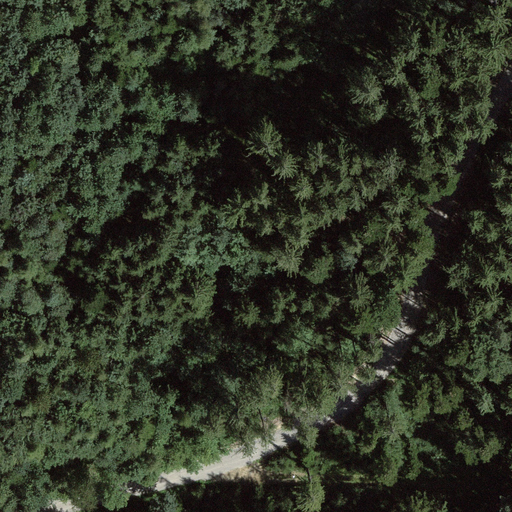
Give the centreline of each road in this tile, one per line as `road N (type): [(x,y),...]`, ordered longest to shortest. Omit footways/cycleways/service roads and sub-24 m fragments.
road 1 (track): [(53,511),(216,471),(355,398),(388,366),(450,176),(511,75)]
road 2 (track): [(216,471),(460,480),(511,464)]
